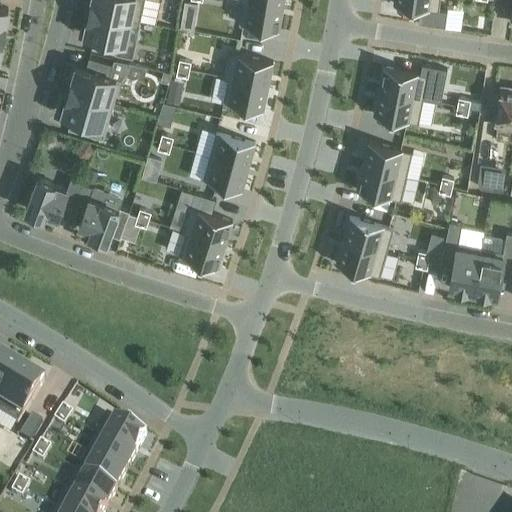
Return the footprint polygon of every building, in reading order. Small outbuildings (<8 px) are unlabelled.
[(0,0),(0,31),(5,32),(7,23),(6,23),(9,8),(0,6),(0,0)] [(91,0),(89,10),(131,19),(140,21),(145,0),(91,0)] [(279,29),(284,5),(254,0),(243,0),(239,23),(279,29)] [(448,10),(439,9),(439,0),(395,0),(395,3),(420,6),(418,20),(446,24),(448,10)] [(131,19),(89,10),(88,18),(85,33),(94,35),(92,47),(116,53),(119,41),(126,42),(131,19)] [(197,17),(184,15),(182,26),(196,28),(197,17)] [(229,76),(269,85),(274,60),(234,52),(229,76)] [(77,65),(72,80),(69,89),(114,102),(121,78),(110,75),(113,63),(90,56),(86,68),(77,65)] [(178,66),(190,68),(192,61),(180,58),(178,66)] [(124,70),(134,72),(136,65),(126,62),(124,70)] [(384,65),(379,89),(419,97),(424,72),(384,65)] [(189,76),(190,68),(178,66),(177,74),(189,76)] [(170,82),(173,73),(165,70),(162,80),(170,82)] [(269,85),(229,76),(224,101),(263,109),(269,85)] [(498,124),(511,125),(511,87),(502,87),(498,124)] [(114,102),(69,89),(67,98),(62,113),(72,116),(69,127),(104,138),(114,102)] [(414,121),(419,97),(379,89),(375,114),(414,121)] [(180,104),(182,94),(170,91),(168,101),(180,104)] [(458,104),(470,106),(471,99),(459,96),(458,104)] [(164,109),(175,112),(176,105),(165,102),(164,109)] [(468,114),(470,106),(458,104),(456,112),(468,114)] [(210,154),(249,165),(256,141),(217,130),(210,154)] [(160,140),(172,144),(174,136),(162,133),(160,140)] [(170,151),(172,144),(160,140),(158,148),(170,151)] [(369,140),(363,164),(403,174),(408,149),(369,140)] [(78,149),(81,157),(90,158),(95,151),(91,143),(83,142),(78,149)] [(149,154),(143,176),(156,179),(162,158),(149,154)] [(249,165),(210,154),(203,178),(242,189),(249,165)] [(493,164),(481,163),(478,182),(482,187),(503,191),(505,172),(492,170),(493,164)] [(397,198),(403,174),(363,164),(357,188),(397,198)] [(443,175),(441,183),(453,186),(455,178),(443,175)] [(74,204),(83,182),(71,177),(67,188),(56,184),(56,183),(38,176),(26,208),(44,215),(45,211),(57,216),(63,200),(74,204)] [(83,182),(74,204),(85,208),(79,224),(91,228),(90,232),(108,239),(120,207),(102,200),(102,201),(90,196),(94,186),(83,182)] [(451,193),(453,186),(441,183),(439,191),(451,193)] [(138,215),(149,218),(152,211),(140,207),(138,215)] [(195,207),(187,231),(226,243),(233,219),(195,207)] [(351,214),(344,238),(383,250),(389,226),(351,214)] [(149,218),(138,215),(135,222),(147,226),(149,218)] [(463,222),(450,220),(443,253),(456,256),(450,285),(454,286),(458,291),(465,292),(470,289),(473,290),(482,246),(459,242),(463,222)] [(218,267),(226,243),(187,231),(179,254),(218,267)] [(504,250),(482,246),(473,290),(476,290),(480,295),(487,297),(493,294),(497,294),(502,265),(511,266),(511,231),(507,231),(504,250)] [(383,250),(344,238),(337,262),(376,274),(383,250)] [(421,258),(433,261),(435,253),(423,250),(421,258)] [(433,261),(421,258),(420,266),(431,268),(433,261)] [(0,361),(0,403),(2,405),(23,370),(2,358),(0,361)] [(153,387),(164,368),(155,364),(144,382),(153,387)] [(43,382),(23,370),(2,405),(22,417),(43,382)] [(63,406),(59,413),(69,420),(73,413),(63,406)] [(69,420),(59,413),(55,420),(64,426),(69,420)] [(31,417),(18,440),(28,446),(42,424),(31,417)] [(105,439),(136,456),(147,436),(115,419),(105,439)] [(136,456),(105,439),(95,457),(126,474),(136,456)] [(37,448),(47,454),(51,447),(41,441),(37,448)] [(47,454),(37,448),(33,455),(43,461),(47,454)] [(126,474),(95,457),(85,475),(117,492),(126,474)] [(117,492),(85,475),(76,493),(107,510),(117,492)] [(16,485),(26,491),(30,484),(19,478),(16,485)] [(26,491),(16,485),(12,492),(23,498),(26,491)] [(76,493),(65,511),(105,511),(107,510),(76,493)]
